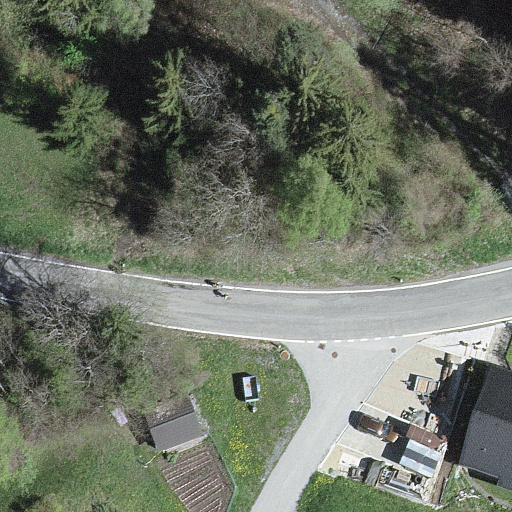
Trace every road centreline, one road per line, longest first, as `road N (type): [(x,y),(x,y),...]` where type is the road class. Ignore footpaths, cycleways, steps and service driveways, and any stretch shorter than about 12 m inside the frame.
road 1 (tertiary): [(0,276),(284,315),(368,315),(511,293)]
road 2 (track): [(511,190),(366,63),(317,0)]
